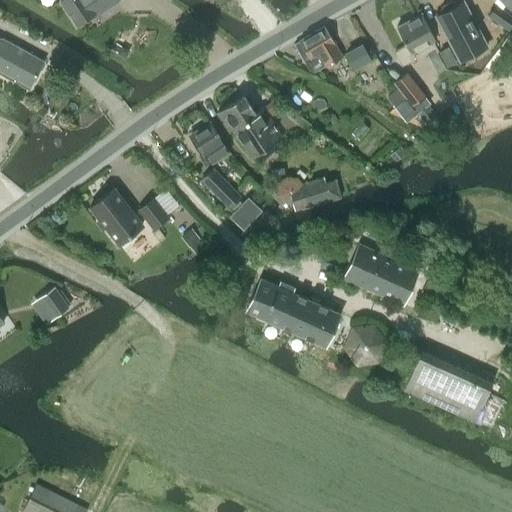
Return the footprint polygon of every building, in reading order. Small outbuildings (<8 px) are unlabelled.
[(61,0),(60,1),(76,25),(91,15),(93,17),(117,0),(61,0)] [(436,17),(461,62),(488,47),(463,2),(457,5),(456,3),(451,1),(442,7),(440,11),(442,14),(436,17)] [(509,31),(511,25),(511,15),(495,4),(487,16),(509,31)] [(406,45),(395,51),(403,65),(426,53),(436,47),(433,42),(436,41),(436,40),(421,13),(417,15),(396,27),(406,45)] [(337,58),(341,56),(323,26),(299,41),(302,45),(296,48),(309,70),(314,72),(327,64),(331,66),(338,62),(337,58)] [(0,73),(28,88),(43,61),(2,38),(1,39),(0,38),(0,73)] [(346,54),(353,67),(369,59),(361,46),(346,54)] [(393,82),(412,106),(428,126),(438,118),(422,98),(425,96),(406,72),(393,82)] [(217,113),(230,133),(232,132),(249,158),(281,137),(263,111),(257,115),(244,95),(217,113)] [(204,165),(219,156),(228,150),(210,123),(190,136),(201,155),(198,156),(204,165)] [(255,166),(249,171),(281,206),(284,204),(281,201),(284,198),(278,190),(285,183),(280,178),(289,170),(275,155),(258,169),(255,166)] [(240,197),(228,186),(212,169),(201,179),(223,201),(223,200),(230,207),(240,197)] [(93,205),(89,207),(118,244),(142,225),(114,189),(100,199),(97,199),(93,202),(93,205)] [(153,196),(136,208),(153,230),(154,229),(169,217),(154,198),(153,196)] [(418,270),(357,242),(341,278),(402,306),(418,270)] [(245,311),(266,320),(284,328),(323,346),(338,313),(260,278),(245,311)] [(56,285),(40,295),(44,302),(55,317),(70,306),(60,291),(56,285)] [(342,348),(356,366),(378,363),(387,342),(373,324),(350,327),(342,348)] [(487,388),(419,357),(405,389),(473,420),(487,388)] [(84,511),(86,509),(36,484),(22,511),(84,511)]
